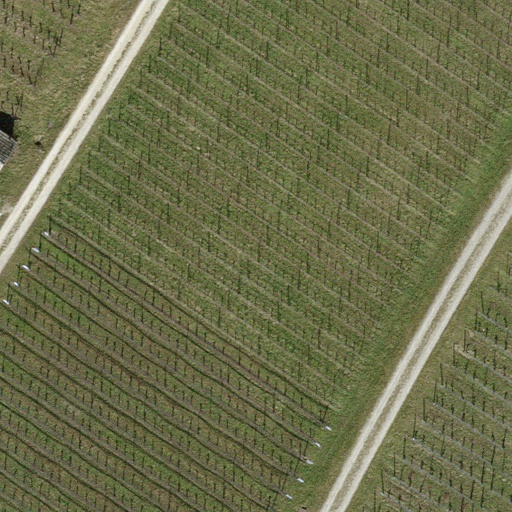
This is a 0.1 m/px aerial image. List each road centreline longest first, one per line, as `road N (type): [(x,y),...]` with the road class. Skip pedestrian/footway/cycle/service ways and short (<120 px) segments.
road 1 (track): [(511,199),(335,511)]
road 2 (track): [(157,0),(0,251)]
